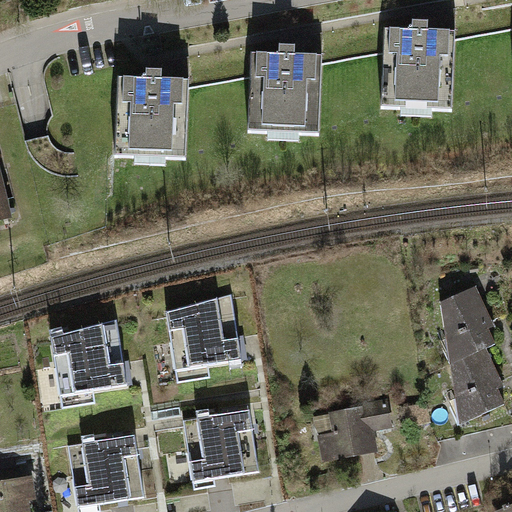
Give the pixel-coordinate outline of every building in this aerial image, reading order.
[(452,111),(455,13),(428,17),(429,22),(413,21),(413,30),(385,29),(382,109),(402,110),(402,104),(432,105),(432,111),(452,111)] [(319,136),(323,37),(295,42),(295,46),(280,46),(280,54),(252,54),(249,133),(269,133),(269,128),(299,129),(299,135),(319,136)] [(186,159),(190,62),(162,66),(162,70),(147,70),(146,78),(119,77),(115,157),(135,157),(136,152),(165,153),(165,159),(186,159)] [(0,177),(0,219),(10,218),(0,177)] [(453,337),(462,357),(486,348),(495,344),(486,324),(492,322),(476,287),(441,303),(446,338),(453,337)] [(242,360),(232,294),(166,312),(176,371),(242,360)] [(128,386),(117,320),(51,337),(61,396),(128,386)] [(472,419),(505,404),(495,383),(501,381),(486,348),(462,357),(451,362),(456,399),(463,398),(472,419)] [(326,461),(374,451),(370,428),(391,424),(386,403),(333,413),(337,434),(322,437),(326,461)] [(259,472),(250,410),(183,421),(194,483),(259,472)] [(337,434),(333,413),(318,416),(322,437),(337,434)] [(145,498),(135,435),(69,446),(78,508),(145,498)] [(33,498),(30,479),(0,483),(0,511),(27,511),(25,500),(33,498)]
